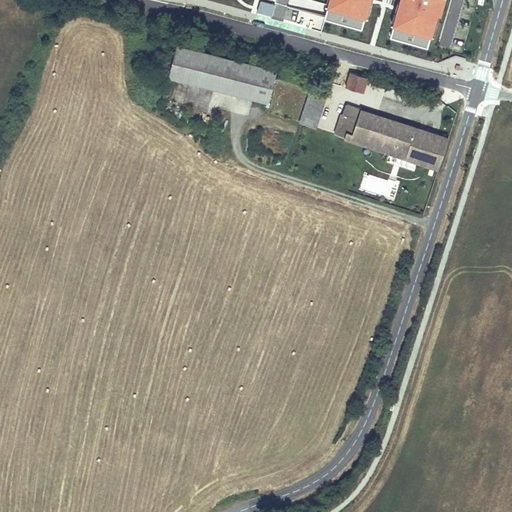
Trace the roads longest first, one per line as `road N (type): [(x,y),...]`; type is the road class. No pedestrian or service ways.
road 1 (tertiary): [(241,511),(311,488),(341,467),(364,424),(475,93)]
road 2 (residential): [(475,93),(104,0)]
